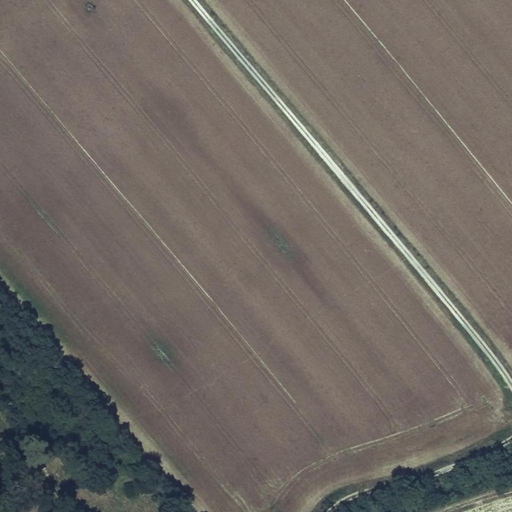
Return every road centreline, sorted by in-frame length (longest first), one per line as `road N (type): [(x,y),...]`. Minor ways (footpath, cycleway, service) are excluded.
road 1 (track): [(194,0),(511,385)]
road 2 (track): [(511,438),(441,472),(340,500),(328,511)]
